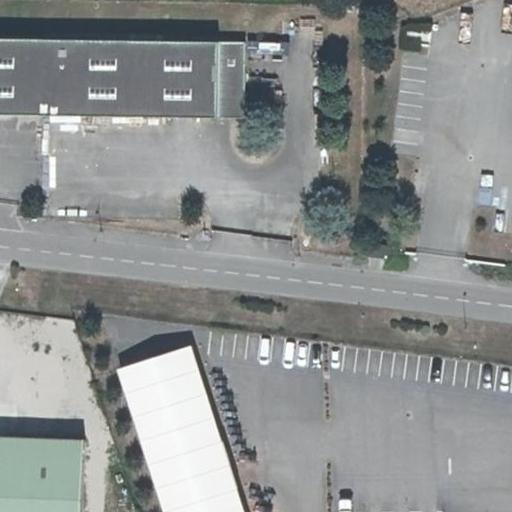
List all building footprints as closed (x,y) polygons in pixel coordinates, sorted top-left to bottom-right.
[(0,117),(44,119),(242,122),(244,45),(33,41),(0,40),(0,117)] [(250,40),(250,54),(282,54),(282,40),(250,40)] [(366,248),(365,261),(382,262),(383,249),(366,248)] [(250,511),(195,344),(121,368),(168,511),(250,511)] [(0,511),(85,511),(88,436),(0,432),(0,511)]
